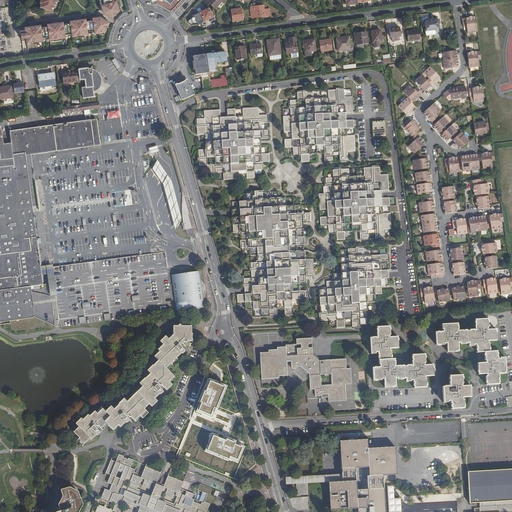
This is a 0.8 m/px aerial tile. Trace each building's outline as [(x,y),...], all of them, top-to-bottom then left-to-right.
[(40,0),(40,2),(41,3),(40,7),(52,11),(53,7),(55,7),(57,0),(40,0)] [(101,0),(103,3),(101,4),(100,4),(100,5),(102,12),(112,18),(115,15),(120,10),(119,6),(118,4),(116,4),(115,1),(113,2),(112,0),(101,0)] [(207,0),(206,1),(215,9),(222,1),(224,3),(226,0),(207,0)] [(251,5),(249,7),(251,18),(270,16),(269,9),(263,10),(262,7),(256,8),(255,4),(251,5)] [(213,16),(209,7),(198,13),(199,16),(202,15),(205,21),(213,16)] [(231,9),(232,21),(243,19),(241,8),(231,9)] [(27,38),(27,41),(27,43),(32,43),(32,44),(40,43),(39,41),(43,41),(42,40),(42,38),(50,37),(50,39),(50,40),(54,39),(54,41),(62,40),(62,38),(65,38),(65,37),(65,35),(71,34),(72,36),(72,37),(73,37),(76,36),(76,38),(84,37),(84,35),(87,35),(87,34),(87,31),(94,31),(94,33),(98,33),(99,35),(101,34),(104,34),(106,28),(109,23),(99,17),(92,18),(92,20),(85,21),(85,19),(80,20),(80,17),(74,17),(74,21),(70,22),(70,23),(65,24),(63,24),(63,23),(58,23),(58,20),(52,20),(52,24),(48,24),(48,26),(40,27),(40,25),(36,26),(35,23),(30,23),(30,27),(25,28),(26,30),(21,31),(22,39),(27,38)] [(477,32),(475,17),(468,18),(462,19),(463,27),(466,26),(467,33),(477,32)] [(425,31),(434,30),(439,29),(438,20),(424,22),(425,31)] [(391,39),(399,37),(401,37),(400,27),(389,29),(390,39),(391,39)] [(378,47),(378,43),(382,42),(381,30),(371,32),(373,43),(374,48),(378,47)] [(420,39),(419,30),(406,32),(408,41),(420,39)] [(356,37),(354,37),(355,43),(356,43),(356,45),(357,45),(357,49),(364,48),(363,44),(368,43),(366,32),(355,34),(356,37)] [(349,37),(336,39),(338,51),(351,49),(349,37)] [(298,52),(296,38),(288,39),(289,43),(285,43),(286,54),(298,52)] [(281,59),(278,39),(267,41),(270,60),(281,59)] [(304,52),(311,51),(316,51),(314,40),(303,41),(304,52)] [(332,51),(330,40),(320,41),(321,52),(332,51)] [(261,44),(250,46),(251,55),(262,53),(261,44)] [(244,47),(234,48),(236,60),(246,59),(244,47)] [(442,53),(443,61),(457,59),(456,51),(442,53)] [(481,60),(480,51),(467,53),(469,68),(479,66),(478,60),(481,60)] [(222,54),(221,52),(212,53),(213,64),(227,62),(226,53),(222,54)] [(209,88),(211,88),(207,54),(202,55),(193,56),(194,65),(195,75),(197,75),(198,77),(201,77),(203,91),(209,88)] [(457,59),(443,61),(445,70),(453,69),(458,68),(457,59)] [(225,69),(226,76),(233,75),(232,67),(225,69)] [(423,73),(429,79),(433,83),(436,81),(440,77),(430,67),(423,73)] [(94,97),(93,93),(94,93),(95,92),(96,92),(97,91),(98,91),(99,90),(100,88),(101,86),(102,85),(102,83),(102,81),(102,79),(102,78),(101,77),(101,76),(100,75),(99,74),(98,72),(97,72),(96,71),(95,70),(94,70),(92,69),(92,68),(87,69),(79,70),(80,80),(85,79),(86,87),(81,88),(82,99),(94,97)] [(77,82),(75,71),(62,73),(64,84),(77,82)] [(38,76),(40,87),(49,86),(50,89),(56,88),(54,73),(38,76)] [(415,81),(424,92),(427,89),(431,85),(427,81),(421,75),(415,81)] [(182,99),(193,94),(187,80),(176,85),(182,99)] [(15,93),(24,92),(23,83),(13,85),(15,93)] [(410,85),(402,91),(409,99),(412,102),(417,98),(422,93),(416,87),(414,89),(410,85)] [(11,86),(0,87),(0,99),(13,98),(11,86)] [(465,86),(450,89),(443,95),(448,101),(451,99),(466,97),(465,86)] [(482,87),(469,89),(470,97),(473,96),(474,103),(484,102),(482,87)] [(344,90),(328,91),(329,99),(314,100),(313,92),(297,93),(298,101),(290,101),(291,117),(284,117),(284,133),(292,132),(292,140),(285,140),(285,148),(293,148),(293,155),(301,155),(302,163),(309,162),(309,154),(324,154),(325,161),(333,161),(332,153),(340,153),(340,161),(348,160),(348,152),(355,152),(354,136),(347,137),(346,129),(354,129),(354,121),(346,121),(346,117),(345,114),(353,113),(352,98),(344,98),(344,90)] [(398,106),(406,115),(415,107),(411,103),(408,100),(407,98),(398,106)] [(100,108),(99,103),(80,105),(81,111),(89,110),(91,110),(98,109),(100,108)] [(441,110),(434,103),(423,113),(432,122),(438,117),(436,115),(441,110)] [(81,111),(80,105),(71,107),(61,108),(62,114),(72,112),(81,111)] [(259,108),(243,109),(244,117),(236,118),(235,110),(227,110),(228,118),(224,118),(220,118),(220,111),(204,111),(205,119),(197,120),(198,136),(206,135),(207,150),(199,151),(200,166),(208,166),(208,173),(223,172),(224,180),(239,179),(239,172),(247,171),(247,179),(255,178),(254,171),(262,170),(262,163),(269,162),(269,154),(261,155),(260,139),(268,139),(268,131),(260,132),(260,124),(267,124),(267,116),(259,116),(259,108)] [(107,113),(108,119),(110,119),(114,118),(118,118),(120,117),(119,110),(117,110),(113,111),(109,111),(107,112),(107,113)] [(449,123),(443,116),(434,125),(433,126),(439,132),(444,128),(449,123)] [(57,300),(57,297),(54,297),(51,297),(49,284),(43,284),(38,244),(37,239),(33,212),(32,207),(31,196),(29,185),(33,184),(29,157),(25,158),(25,153),(87,144),(100,143),(96,120),(90,121),(9,132),(11,143),(11,148),(0,149),(0,323),(8,322),(10,334),(60,327),(61,327),(60,319),(57,300)] [(404,127),(412,136),(416,133),(421,128),(412,120),(411,121),(406,126),(404,127)] [(385,136),(384,121),(373,122),(373,137),(385,136)] [(473,123),(475,135),(487,133),(485,122),(473,123)] [(446,130),(441,135),(447,141),(450,138),(457,131),(451,125),(446,130)] [(461,149),(469,141),(461,132),(452,140),(455,143),(454,144),(457,147),(458,146),(461,149)] [(408,147),(414,154),(420,149),(425,144),(417,134),(413,137),(410,140),(413,142),(408,147)] [(31,196),(32,207),(38,206),(34,180),(31,155),(100,145),(100,144),(100,143),(87,144),(25,153),(25,158),(29,157),(33,184),(29,185),(31,196)] [(160,152),(158,146),(154,147),(149,149),(151,155),(156,153),(160,152)] [(494,157),(494,152),(482,154),(480,154),(483,169),(493,167),(492,161),(495,161),(494,157)] [(414,170),(429,168),(427,155),(421,156),(419,156),(419,159),(413,160),(414,170)] [(479,169),(478,155),(469,156),(471,170),(479,169)] [(471,170),(469,156),(461,157),(463,171),(471,170)] [(458,158),(444,159),(446,167),(449,167),(450,174),(460,172),(458,158)] [(176,230),(182,219),(179,209),(178,205),(177,199),(175,193),(173,187),(172,182),(169,178),(167,174),(164,170),(162,166),(158,162),(158,160),(153,169),(153,170),(157,175),(159,178),(162,183),(164,186),(164,187),(166,193),(167,198),(169,204),(170,209),(172,216),(173,221),(175,227),(176,230)] [(379,168),(364,169),(364,177),(349,178),(348,170),(333,171),(333,179),(326,179),(327,195),(319,195),(320,210),(327,210),(328,218),(320,218),(321,226),(328,225),(329,233),(337,233),(337,240),(345,240),(344,232),(360,232),(360,241),(362,241),(362,239),(368,239),(368,231),(375,231),(375,238),(383,238),(383,230),(391,230),(390,214),(382,215),(382,207),(389,206),(389,199),(381,199),(381,195),(381,191),(388,191),(388,176),(380,176),(379,168)] [(429,171),(415,173),(416,182),(424,181),(430,180),(429,171)] [(482,194),(489,193),(488,184),(481,184),(481,182),(473,183),(475,195),(482,194)] [(421,193),(432,192),(431,183),(424,184),(416,185),(418,194),(421,193)] [(453,186),(442,188),(443,200),(449,199),(455,198),(453,186)] [(270,192),(247,194),(247,202),(239,202),(240,210),(232,210),(232,214),(233,233),(241,233),(242,248),(250,248),(250,256),(258,255),(259,263),(251,263),(251,270),(250,270),(250,271),(251,271),(252,279),(244,279),(245,291),(245,295),(237,295),(238,303),(245,302),(246,304),(246,310),(251,310),(251,311),(254,311),(254,310),(261,309),(262,317),(277,316),(277,308),(285,308),(285,316),(293,315),(292,308),(300,307),(300,299),(307,299),(307,291),(299,292),(299,284),(307,284),(306,276),(313,275),(313,260),(305,260),(304,253),(297,253),(296,245),(304,245),(303,222),(310,221),(310,214),(302,214),(302,206),(286,207),(286,199),(270,200),(270,192)] [(490,208),(489,205),(488,196),(483,197),(476,198),(477,206),(478,210),(488,208),(490,208)] [(418,203),(420,213),(434,211),(433,198),(425,199),(425,202),(418,203)] [(450,201),(444,202),(445,214),(457,212),(455,201),(450,201)] [(504,222),(502,213),(489,215),(491,230),(501,229),(500,223),(504,222)] [(421,216),(422,224),(436,222),(435,214),(421,216)] [(487,230),(486,216),(477,217),(479,232),(487,230)] [(471,233),(479,232),(477,217),(468,218),(471,233)] [(467,234),(465,219),(452,221),(453,229),(456,228),(457,235),(467,234)] [(436,222),(422,224),(423,233),(437,231),(436,222)] [(438,234),(423,236),(424,246),(431,245),(431,248),(439,247),(438,234)] [(483,255),(497,252),(496,243),(481,245),(483,255)] [(462,248),(450,249),(451,261),(463,259),(462,248)] [(363,249),(348,250),(348,258),(341,258),(342,273),(334,274),(334,282),(327,282),(327,290),(319,290),(321,321),(336,320),(337,328),(345,328),(344,320),(352,320),(352,327),(360,327),(360,319),(367,319),(367,303),(374,303),(374,295),(382,295),(381,287),(389,286),(387,256),(364,257),(363,249)] [(435,264),(442,263),(440,250),(425,252),(427,262),(435,261),(435,264)] [(61,327),(60,327),(60,328),(175,313),(169,273),(167,273),(167,267),(165,252),(119,258),(68,265),(60,266),(57,266),(54,267),(53,267),(52,267),(57,297),(57,300),(60,319),(61,327)] [(486,269),(498,267),(496,256),(484,258),(485,265),(486,269)] [(455,263),(452,264),(453,276),(465,274),(464,262),(460,263),(455,263)] [(435,274),(436,277),(443,276),(442,263),(435,264),(427,265),(428,275),(435,274)] [(54,297),(57,297),(52,267),(50,267),(47,268),(49,284),(51,297),(54,297)] [(199,271),(172,275),(173,276),(178,310),(178,312),(204,308),(201,289),(199,271)] [(498,293),(496,278),(483,280),(484,288),(487,287),(488,294),(498,293)] [(511,278),(499,280),(501,294),(511,293),(510,286),(511,286),(511,278)] [(481,289),(480,280),(467,282),(467,286),(469,297),(479,295),(478,289),(481,289)] [(420,289),(421,297),(424,297),(425,303),(435,302),(434,297),(433,291),(433,287),(420,289)] [(453,300),(465,298),(464,287),(452,288),(452,293),(453,300)] [(438,302),(450,301),(449,293),(448,289),(437,291),(437,296),(438,302)] [(511,396),(511,311),(497,313),(509,384),(511,393),(511,397),(511,396)] [(469,332),(468,332),(469,343),(469,347),(473,347),(473,345),(476,345),(476,348),(477,348),(477,349),(476,349),(476,352),(477,352),(477,353),(485,352),(489,352),(489,351),(490,351),(489,344),(488,344),(487,341),(496,341),(495,332),(495,330),(487,331),(487,328),(488,328),(488,321),(487,321),(487,320),(475,321),(475,322),(475,324),(476,324),(476,326),(475,326),(475,331),(474,331),(474,330),(470,331),(469,332)] [(469,343),(468,332),(466,332),(466,331),(464,331),(464,332),(463,332),(462,331),(457,331),(457,330),(458,330),(457,326),(456,324),(441,325),(442,330),(443,330),(443,332),(440,332),(441,333),(439,333),(439,332),(437,333),(435,334),(436,345),(437,345),(437,346),(444,345),(444,344),(447,344),(447,353),(457,352),(457,351),(458,351),(457,343),(460,343),(460,345),(467,344),(467,343),(469,343)] [(77,440),(82,446),(89,439),(91,440),(96,435),(98,435),(100,433),(99,433),(95,428),(96,426),(97,427),(98,426),(102,430),(107,425),(113,431),(118,426),(120,428),(125,422),(126,423),(128,421),(129,420),(126,418),(127,416),(129,418),(130,417),(135,422),(140,417),(142,419),(148,414),(143,410),(149,404),(151,407),(157,402),(154,399),(159,394),(160,394),(161,394),(163,392),(157,387),(159,385),(160,386),(161,386),(166,391),(171,385),(169,383),(174,378),(166,370),(177,359),(176,358),(181,353),(182,354),(183,354),(184,352),(184,351),(179,346),(182,344),(184,346),(188,347),(189,346),(190,342),(193,341),(193,334),(190,334),(191,326),(181,326),(180,325),(178,326),(173,326),(173,334),(167,339),(165,337),(159,342),(161,344),(156,349),(159,352),(154,357),(157,360),(151,365),(152,366),(146,371),(148,373),(143,378),(144,379),(138,384),(141,386),(135,391),(136,392),(126,402),(123,400),(118,405),(118,404),(112,409),(110,407),(105,412),(101,408),(96,413),(95,412),(89,417),(87,414),(81,420),(78,416),(73,422),(77,426),(72,431),(79,438),(77,440)] [(379,360),(390,360),(390,358),(391,358),(391,351),(389,352),(389,349),(398,348),(397,339),(397,338),(389,338),(389,336),(390,335),(389,329),(388,327),(377,328),(377,329),(376,329),(377,332),(377,333),(377,339),(376,339),(376,338),(371,338),(371,339),(370,339),(371,355),(375,354),(375,353),(378,352),(378,355),(379,355),(379,357),(378,357),(378,359),(379,359),(379,360)] [(297,356),(312,355),(312,348),(308,348),(307,344),(312,344),(312,339),(296,340),(296,345),(301,345),(301,349),(297,349),(297,356)] [(286,356),(297,356),(297,349),(296,345),(285,345),(286,347),(286,356)] [(297,367),(297,356),(286,356),(286,347),(277,348),(277,350),(268,350),(268,353),(260,353),(261,380),(279,379),(279,376),(287,376),(286,362),(291,362),(291,368),(291,369),(292,369),(293,370),(294,370),(295,369),(296,368),(296,367),(297,367)] [(496,352),(489,352),(485,352),(485,354),(484,354),(484,361),(486,361),(486,363),(477,364),(478,374),(479,374),(487,374),(487,377),(485,377),(486,384),(486,383),(486,385),(498,384),(498,383),(499,383),(499,381),(498,381),(498,379),(499,379),(498,374),(500,373),(500,374),(504,374),(504,373),(505,373),(504,358),(500,358),(500,359),(497,359),(497,357),(496,357),(496,356),(497,356),(497,353),(496,353),(496,352)] [(320,375),(319,361),(312,355),(297,356),(297,367),(300,367),(309,374),(309,376),(320,375)] [(407,367),(405,367),(406,378),(406,382),(410,382),(410,381),(413,380),(413,383),(414,383),(414,384),(413,385),(413,387),(414,387),(414,388),(426,388),(426,386),(426,379),(425,379),(425,377),(433,376),(433,367),(432,367),(432,366),(424,366),(424,363),(425,363),(425,357),(424,356),(424,355),(412,356),(412,357),(411,357),(412,360),(413,360),(413,361),(412,361),(412,366),(411,367),(411,366),(407,366),(407,367)] [(345,360),(319,361),(320,375),(331,375),(330,369),(345,368),(346,368),(345,360)] [(394,360),(390,360),(379,360),(378,361),(378,365),(380,365),(380,368),(377,368),(377,369),(376,369),(376,368),(374,368),(374,369),(372,369),(373,380),(374,380),(375,381),(381,381),(381,379),(384,379),(384,388),(394,388),(394,387),(395,386),(395,379),(397,378),(398,380),(404,380),(404,378),(406,378),(405,367),(403,367),(403,366),(401,366),(401,367),(400,367),(400,366),(394,367),(394,365),(395,365),(395,361),(394,361),(394,360)] [(309,377),(309,376),(309,374),(300,367),(297,367),(298,372),(304,377),(309,377)] [(345,369),(345,368),(330,369),(331,375),(331,385),(321,386),(321,389),(315,390),(315,396),(321,396),(321,395),(328,395),(328,402),(346,401),(346,399),(345,385),(351,384),(350,369),(345,369)] [(321,386),(320,375),(309,376),(309,377),(310,390),(315,390),(321,389),(321,386)] [(331,375),(320,375),(321,386),(331,385),(331,375)] [(228,384),(208,376),(195,410),(215,418),(219,407),(228,384)] [(451,408),(452,409),(463,408),(463,407),(464,407),(464,401),(462,401),(462,398),(471,397),(470,388),(469,388),(469,386),(461,387),(461,384),(462,384),(462,377),(461,377),(461,376),(449,377),(450,378),(449,378),(449,380),(450,380),(450,382),(449,382),(449,387),(448,388),(448,387),(444,387),(444,388),(442,388),(443,403),(448,403),(448,401),(450,401),(450,404),(451,404),(451,406),(450,406),(451,408)] [(352,384),(351,384),(345,385),(346,399),(353,399),(352,384)] [(235,414),(219,407),(215,418),(195,410),(176,455),(234,479),(237,468),(202,454),(212,430),(229,437),(237,417),(242,417),(241,412),(235,414)] [(212,430),(202,454),(237,468),(247,445),(229,437),(212,430)] [(368,449),(367,440),(340,441),(342,474),(343,482),(329,483),(331,510),(358,508),(358,511),(385,511),(383,475),(397,474),(395,447),(368,449)] [(205,502),(204,504),(194,500),(191,508),(183,504),(186,497),(179,494),(184,483),(168,476),(164,488),(156,485),(161,474),(146,467),(141,478),(134,475),(136,470),(131,468),(134,461),(129,458),(128,460),(124,458),(125,457),(120,455),(117,461),(117,460),(116,462),(112,460),(106,474),(111,476),(110,477),(108,483),(113,486),(111,492),(105,489),(102,498),(101,499),(115,505),(113,511),(112,511),(111,509),(110,510),(99,505),(96,511),(112,511),(113,511),(207,511),(211,505),(205,502)] [(251,471),(254,464),(245,460),(242,467),(251,471)] [(511,468),(467,472),(469,503),(479,503),(480,508),(474,508),(474,511),(499,511),(500,511),(511,511),(511,468)] [(342,474),(293,478),(293,485),(329,483),(343,482),(342,474)] [(401,511),(401,498),(394,498),(393,486),(387,486),(388,511),(401,511)] [(79,511),(83,505),(81,498),(80,499),(79,492),(70,488),(61,490),(63,497),(59,505),(60,511),(57,511),(79,511)] [(296,497),(296,509),(309,509),(308,497),(296,497)]
